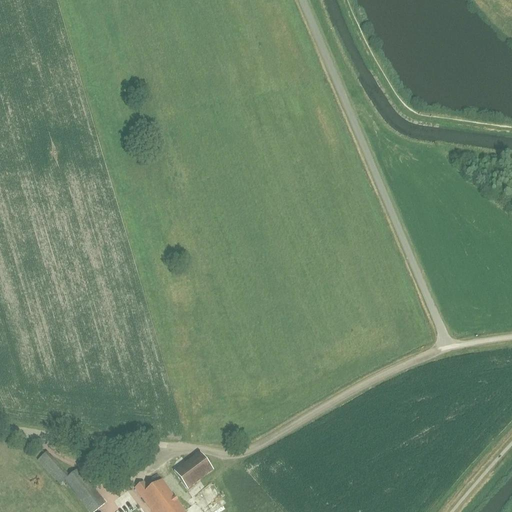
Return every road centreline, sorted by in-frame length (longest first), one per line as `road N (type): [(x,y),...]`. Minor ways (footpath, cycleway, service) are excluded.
road 1 (unclassified): [(448,347),(302,0)]
road 2 (track): [(199,449),(241,452),(418,356),(511,337)]
road 3 (unclassified): [(0,426),(199,449)]
